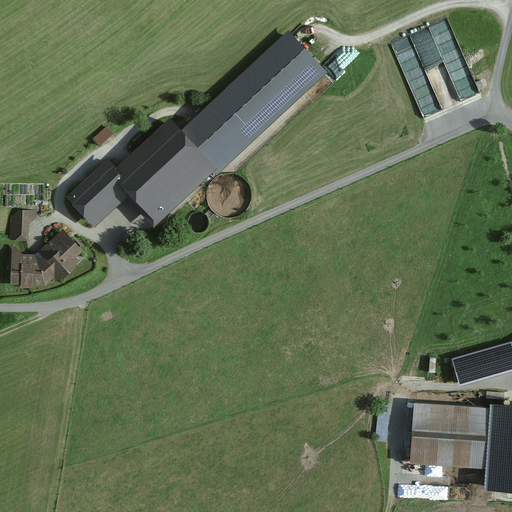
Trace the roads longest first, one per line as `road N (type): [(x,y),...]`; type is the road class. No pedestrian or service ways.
road 1 (unclassified): [(499,108),(91,295),(0,307)]
road 2 (track): [(410,388),(401,404),(390,511)]
